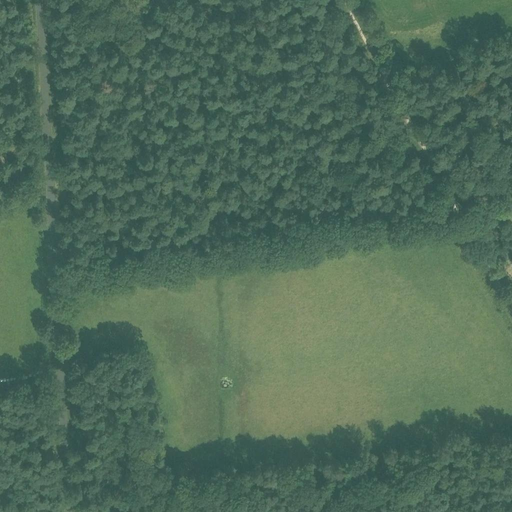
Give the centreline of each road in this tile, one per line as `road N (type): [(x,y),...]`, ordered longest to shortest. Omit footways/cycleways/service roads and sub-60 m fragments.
road 1 (unclassified): [(72,511),(40,0)]
road 2 (track): [(511,182),(439,209),(55,269)]
road 3 (track): [(79,511),(511,453)]
road 4 (track): [(511,309),(340,0)]
